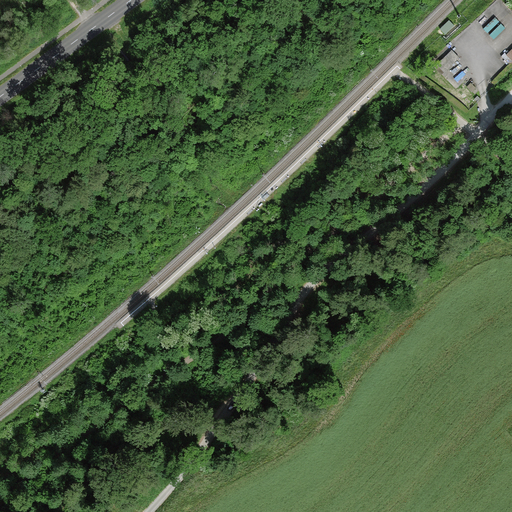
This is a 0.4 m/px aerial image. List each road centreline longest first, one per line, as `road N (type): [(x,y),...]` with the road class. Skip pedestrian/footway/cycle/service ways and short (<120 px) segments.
road 1 (unclassified): [(147,511),(202,448),(307,289),(400,211),(511,96)]
road 2 (secondary): [(0,97),(131,0)]
